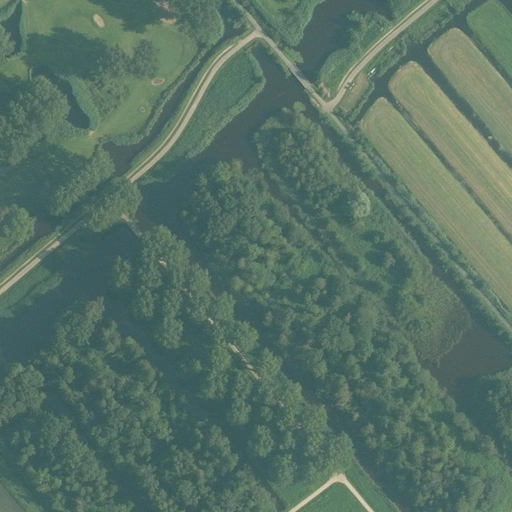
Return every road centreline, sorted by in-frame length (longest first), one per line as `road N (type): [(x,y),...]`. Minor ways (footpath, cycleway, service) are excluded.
road 1 (unknown): [(245,42),(216,58),(153,154),(0,285)]
road 2 (unknown): [(428,0),(354,64),(324,106)]
